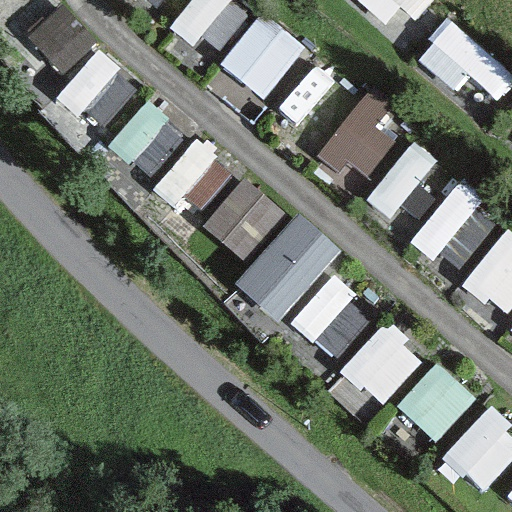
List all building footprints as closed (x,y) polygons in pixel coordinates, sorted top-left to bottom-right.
[(74,71),(59,86),(80,107),(124,61),(62,0),(32,31),(74,71)] [(147,0),(161,8),(166,0),(147,0)] [(239,0),(195,0),(178,20),(216,54),(253,12),(239,0)] [(353,0),(401,42),(438,0),(353,0)] [(264,13),(224,64),(269,100),(309,49),(264,13)] [(364,181),(414,124),(374,89),(323,146),(364,181)] [(144,98),(117,139),(156,165),(183,125),(144,98)] [(159,179),(196,216),(237,176),(200,139),(159,179)] [(414,149),(371,197),(391,215),(434,167),(414,149)] [(206,219),(245,255),(286,211),(247,175),(206,219)] [(412,234),(430,255),(485,206),(466,185),(412,234)] [(282,318),(345,250),(302,210),(240,278),(282,318)] [(511,239),(506,235),(465,283),(506,318),(511,311),(511,239)] [(341,360),(380,316),(334,276),(295,321),(341,360)] [(391,323),(344,360),(377,402),(424,365),(391,323)] [(399,405),(438,442),(479,398),(439,362),(399,405)]
